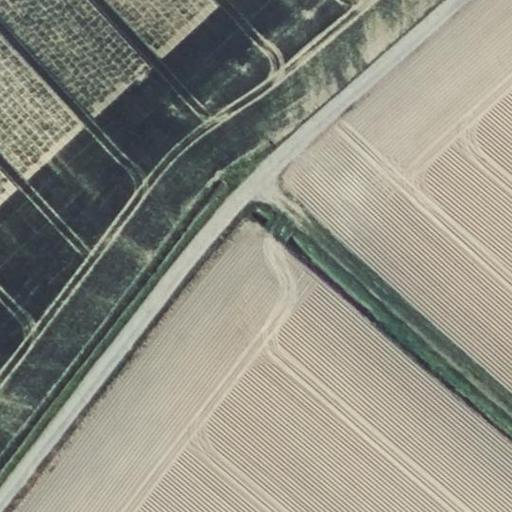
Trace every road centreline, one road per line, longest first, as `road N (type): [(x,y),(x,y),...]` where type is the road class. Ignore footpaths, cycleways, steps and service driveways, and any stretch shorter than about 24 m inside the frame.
road 1 (track): [(459,0),(216,223),(0,501)]
road 2 (track): [(253,184),(511,411)]
